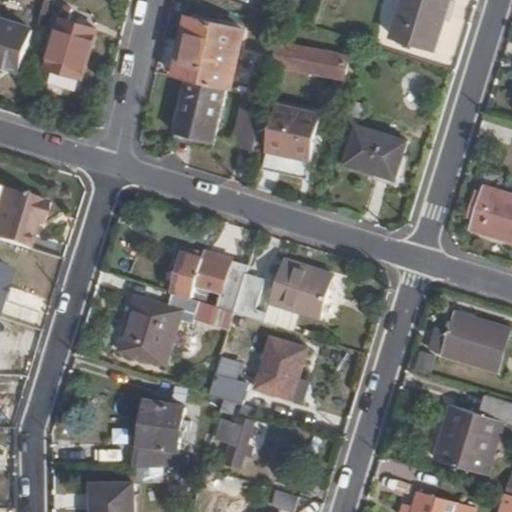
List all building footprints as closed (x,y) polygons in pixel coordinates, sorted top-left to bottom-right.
[(445,16),(449,0),(403,0),(392,37),(437,51),(448,17),(445,16)] [(85,80),(100,29),(70,21),(74,8),(65,6),(46,68),(85,80)] [(34,28),(0,17),(0,65),(20,73),(34,28)] [(233,90),(246,30),(187,17),(177,62),(183,63),(179,77),(188,79),(228,89),(233,90)] [(346,80),(351,56),(279,42),(273,66),(346,80)] [(216,143),(228,89),(188,79),(175,133),(216,143)] [(234,146),(255,150),(267,98),(246,93),(234,146)] [(313,161),(324,114),(278,104),(267,152),(313,161)] [(410,140),(358,124),(346,164),(398,181),(410,140)] [(215,148),(216,143),(175,133),(174,139),(215,148)] [(511,194),(484,186),(482,192),(476,190),(468,217),(474,219),(471,229),(511,242),(511,194)] [(1,188),(0,192),(0,239),(28,248),(36,223),(40,224),(47,202),(1,188)] [(183,246),(179,262),(182,263),(186,250),(205,255),(206,253),(183,246)] [(219,307),(236,312),(247,273),(250,265),(206,253),(205,255),(186,250),(182,263),(174,293),(175,294),(206,303),(210,289),(223,293),(219,307)] [(322,318),(337,275),(286,259),(271,302),(322,318)] [(0,265),(0,298),(9,269),(0,265)] [(247,273),(236,312),(265,321),(268,312),(257,309),(266,279),(247,273)] [(206,303),(175,294),(171,305),(136,294),(119,351),(169,367),(186,310),(198,313),(196,320),(209,324),(215,306),(206,303)] [(245,330),(249,317),(236,312),(231,326),(245,330)] [(450,331),(436,326),(430,349),(502,371),(511,338),(511,328),(456,312),(450,331)] [(299,378),(308,348),(272,338),(258,387),(279,394),(293,398),(299,378)] [(430,375),(436,355),(424,352),(418,371),(430,375)] [(242,362),(222,357),(217,374),(237,380),(242,362)] [(237,380),(217,374),(211,395),(243,405),(249,385),(237,380)] [(293,398),(304,401),(310,382),(299,378),(293,398)] [(275,406),(279,394),(260,388),(256,401),(275,406)] [(453,404),(436,459),(489,475),(505,421),(511,423),(511,401),(487,394),(481,413),(453,404)] [(137,467),(178,468),(188,406),(148,400),(137,467)] [(226,462),(242,468),(246,455),(249,444),(256,422),(240,417),(238,424),(223,420),(218,438),(232,442),(226,462)] [(256,446),(249,444),(246,455),(253,457),(256,446)] [(92,483),(93,511),(136,511),(136,482),(92,483)] [(293,511),(295,511),(301,497),(276,490),(272,506),(293,511)] [(475,511),(476,509),(460,503),(420,492),(415,507),(405,504),(401,511),(475,511)] [(511,511),(511,494),(507,493),(501,511),(511,511)]
